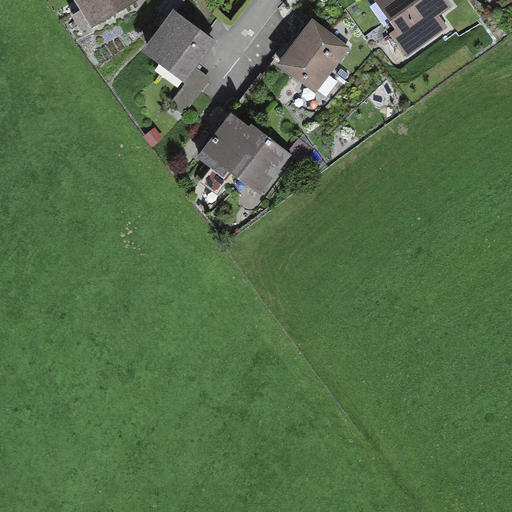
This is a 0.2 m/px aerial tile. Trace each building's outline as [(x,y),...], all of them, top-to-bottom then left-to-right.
[(132,0),(77,0),(92,24),(133,0),(132,0)] [(378,0),(400,29),(394,34),(407,52),(443,27),(434,15),(445,6),(440,0),(378,0)] [(210,43),(175,17),(148,52),(183,78),(210,43)] [(312,24),(282,65),(315,89),(345,48),(312,24)] [(195,77),(172,111),(185,120),(208,86),(195,77)] [(284,158),(232,118),(203,157),(225,173),(229,167),(260,190),(284,158)]
